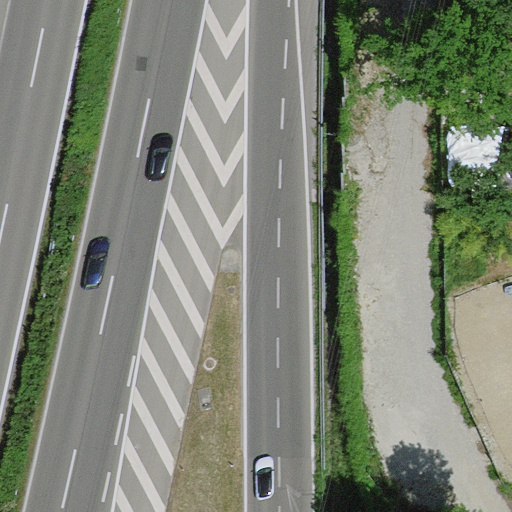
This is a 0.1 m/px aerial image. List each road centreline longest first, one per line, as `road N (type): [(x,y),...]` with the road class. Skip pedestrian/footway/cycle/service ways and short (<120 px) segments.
road 1 (motorway): [(62,511),(169,0)]
road 2 (motorway): [(280,511),(278,0)]
road 3 (motorway): [(48,0),(0,238)]
